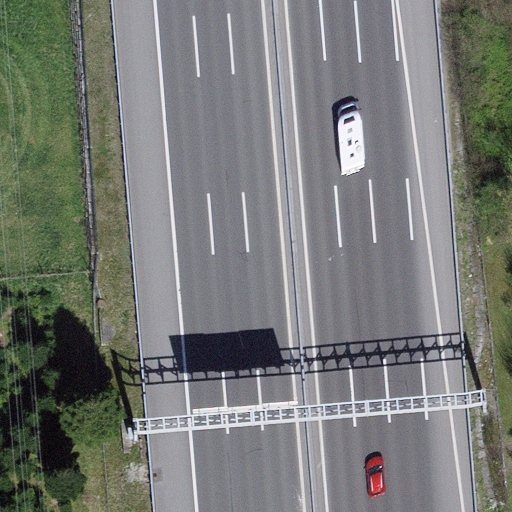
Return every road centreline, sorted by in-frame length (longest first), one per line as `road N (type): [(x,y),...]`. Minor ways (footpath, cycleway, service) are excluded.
road 1 (motorway): [(397,511),(342,0)]
road 2 (motorway): [(210,0),(253,511)]
